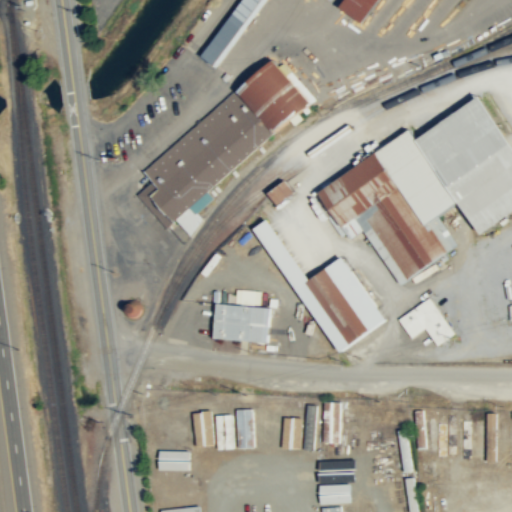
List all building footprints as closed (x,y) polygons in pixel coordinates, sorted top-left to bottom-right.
[(264,0),(243,0),(203,54),(217,65),(264,0)] [(376,0),(360,22),(339,6),(343,0),(376,0)] [(312,104),(313,104),(316,101),(277,57),(238,87),(277,131),(312,104)] [(277,131),(238,87),(207,115),(145,169),(161,187),(153,194),(176,221),(277,131)] [(511,212),(511,141),(483,95),(415,137),(411,130),(317,189),(327,204),(325,204),(347,239),(365,228),(399,283),(458,246),(438,214),(461,200),(480,232),(511,212)] [(294,190),(276,203),(268,193),(267,191),(284,178),(294,190)] [(509,317),(511,316),(511,225),(499,226),(509,317)] [(340,351),(342,350),(372,329),(326,265),(297,287),(340,350),(340,351)] [(398,317),(412,337),(426,328),(437,345),(454,332),(429,296),(398,317)] [(270,340),(272,306),(220,302),(217,337),(250,339),(255,339),(270,340)] [(324,441),(341,441),(342,400),(324,400),(324,441)] [(197,404),(203,443),(213,441),(207,403),(197,404)] [(254,444),(254,406),(246,406),(246,444),(254,444)] [(286,445),(285,406),(262,406),(263,445),(286,445)] [(235,413),(217,414),(218,448),(236,447),(235,413)] [(308,416),(286,417),(287,449),(308,449),(308,416)] [(159,467),(195,465),(194,449),(159,450),(159,467)] [(323,480),(354,475),(351,456),(320,460),(323,480)] [(455,462),(423,462),(423,481),(456,480),(455,462)] [(410,510),(417,510),(414,477),(407,478),(410,510)] [(358,497),(355,478),(322,483),(325,502),(358,497)] [(206,500),(205,479),(157,481),(158,502),(206,500)]
